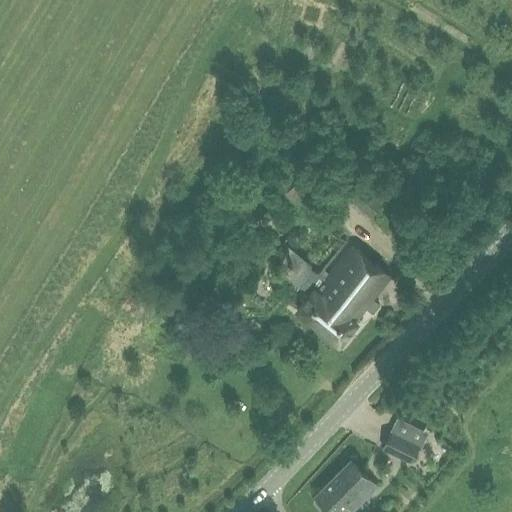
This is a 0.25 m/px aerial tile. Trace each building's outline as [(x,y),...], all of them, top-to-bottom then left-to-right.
[(301,206),(323,181),(299,162),(278,188),(301,206)] [(342,194),(372,218),(387,197),(359,174),(342,194)] [(312,205),(269,247),(295,273),(337,231),(312,205)] [(404,235),(409,211),(390,208),(386,232),(404,235)] [(356,322),(366,309),(373,314),(381,305),(374,299),(390,277),(353,248),(320,289),(317,286),(298,310),(340,343),(356,322)] [(202,346),(240,361),(247,342),(209,327),(202,346)] [(391,431),(382,448),(412,462),(420,445),(391,431)] [(352,511),(378,485),(352,459),(316,495),(333,511),(337,511),(346,504),(352,511)]
